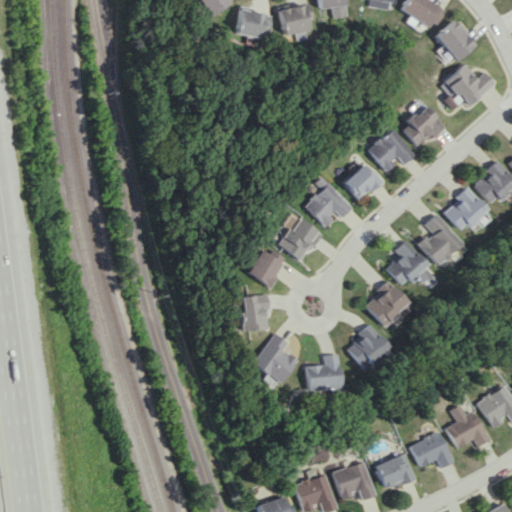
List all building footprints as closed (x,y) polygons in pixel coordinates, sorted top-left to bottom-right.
[(193,0),(202,15),(224,3),(222,0),(193,0)] [(343,0),(315,0),(317,8),(328,6),(330,18),(346,15),(343,0)] [(366,0),(366,6),(387,9),(388,0),(366,0)] [(434,28),(445,9),(429,0),(403,0),(399,9),(408,15),(405,21),(412,25),(417,17),(434,28)] [(307,2),(274,9),(279,35),(307,29),(305,20),(310,19),(307,2)] [(229,33),(256,39),(258,28),(265,30),(268,15),(234,7),(229,33)] [(434,36),(457,60),(474,43),(452,20),(434,36)] [(485,71),(476,77),(464,63),(443,80),(451,91),(442,99),(451,109),(463,99),(468,105),(495,83),(485,71)] [(399,128),(417,147),(443,124),(425,104),(399,128)] [(397,158),(402,163),(413,153),(390,127),(365,149),(384,170),(397,158)] [(470,183),(489,204),(511,182),(511,178),(495,161),(470,183)] [(380,180),(363,162),(341,182),(359,200),(380,180)] [(323,225),(335,211),(341,217),(352,205),(321,176),(314,183),(319,188),(303,206),(323,225)] [(441,211),(457,231),(484,208),(465,186),(453,196),(456,199),(441,211)] [(433,264),(460,242),(435,212),(421,224),(429,232),(415,243),(433,264)] [(277,245),(298,259),(309,244),(312,246),(321,233),(296,216),(277,245)] [(383,268),(399,286),(411,275),(418,281),(431,270),(403,240),(393,250),(397,255),(383,268)] [(280,261),(256,249),(243,274),(267,286),(280,261)] [(407,307),(387,279),(373,288),(377,293),(362,304),(379,327),(407,307)] [(237,330),(265,329),(263,294),(235,295),(237,330)] [(354,365),(362,359),(363,361),(384,347),(369,325),(340,345),(354,365)] [(283,342),(269,331),(245,363),(259,375),(256,380),(268,389),(291,358),(278,348),(283,342)] [(333,353),(318,354),(318,364),(300,365),(301,388),(335,387),(333,353)] [(487,426),(503,416),(508,423),(511,419),(511,402),(499,384),(471,403),(487,426)] [(451,447),(467,439),(471,446),(484,439),(469,409),(461,413),(456,404),(446,409),(452,421),(440,427),(451,447)] [(448,460),(434,430),(404,445),(414,466),(431,458),(435,467),(448,460)] [(368,465),(378,490),(410,477),(401,452),(368,465)] [(328,470),(336,497),(354,492),(356,499),(370,495),(360,461),(328,470)] [(290,483),(299,510),(318,504),(320,511),(333,508),(322,473),(290,483)] [(292,511),(289,502),(283,504),(280,495),(253,504),(255,511),(292,511)] [(503,511),(498,502),(480,511),(503,511)]
